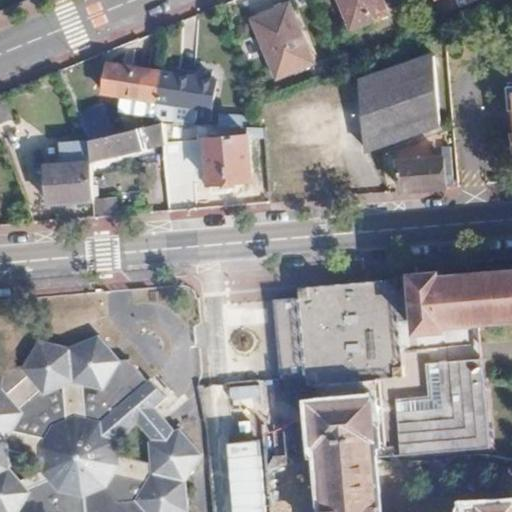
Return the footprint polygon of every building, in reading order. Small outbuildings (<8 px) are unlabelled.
[(383,0),(340,0),(353,31),(389,15),(383,0)] [(291,4),(254,20),(271,63),(308,49),(291,4)] [(436,57),(363,84),(368,152),(441,125),(436,57)] [(109,65),(104,94),(158,102),(163,73),(109,65)] [(217,82),(163,73),(158,102),(213,110),(217,82)] [(2,95),(0,96),(0,125),(12,120),(2,95)] [(154,127),(91,140),(92,160),(165,143),(163,125),(154,127)] [(250,137),(209,141),(213,195),(235,193),(235,183),(254,181),(250,137)] [(444,158),(400,162),(402,192),(447,188),(447,181),(454,180),(451,148),(444,148),(444,158)] [(92,162),(48,166),(51,204),(96,201),(92,162)] [(121,205),(96,208),(97,218),(122,216),(121,205)] [(452,330),(482,327),(511,324),(511,263),(455,269),(454,261),(421,265),(422,271),(417,272),(417,285),(421,337),(452,334),(452,330)] [(427,363),(485,358),(484,346),(482,327),(452,330),(452,334),(421,337),(417,285),(392,287),(391,281),(305,288),(305,295),(280,297),(287,376),(312,374),(313,383),(322,382),(323,400),(379,396),(383,441),(384,456),(402,455),(397,398),(430,395),(427,363)] [(114,374),(93,350),(69,360),(36,355),(22,380),(25,384),(4,401),(0,396),(0,395),(0,511),(17,511),(26,497),(23,493),(35,489),(49,506),(78,511),(79,511),(79,500),(100,491),(110,502),(120,485),(140,491),(132,506),(137,511),(178,511),(176,488),(191,463),(171,441),(169,443),(167,440),(156,429),(147,419),(160,407),(145,391),(110,420),(95,433),(82,429),(80,409),(79,392),(99,397),(114,374)] [(427,363),(430,395),(397,398),(402,455),(492,447),(490,417),(485,367),(485,358),(427,363)] [(382,511),(376,441),(383,441),(379,396),(323,400),(318,401),(322,440),(327,440),(333,507),(320,508),(320,511),(511,511),(511,494),(487,497),(481,497),(482,510),(458,511),(382,511)] [(104,414),(80,409),(82,429),(95,433),(110,420),(104,414)]
